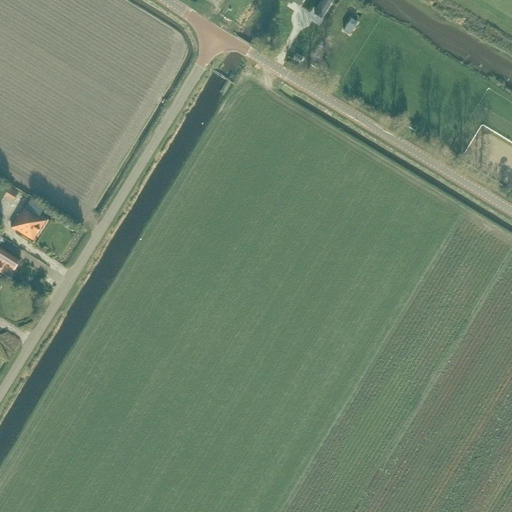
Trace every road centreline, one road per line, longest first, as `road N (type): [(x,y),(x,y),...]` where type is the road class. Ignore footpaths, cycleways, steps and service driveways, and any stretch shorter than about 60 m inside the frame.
road 1 (unclassified): [(0,393),(219,34)]
road 2 (unclassified): [(511,210),(219,34)]
